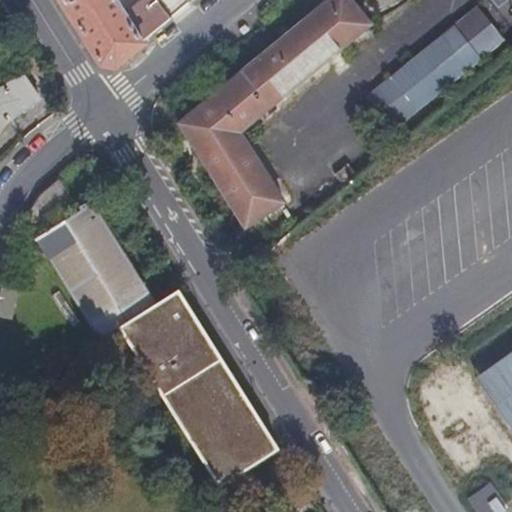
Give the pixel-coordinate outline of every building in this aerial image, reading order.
[(157,0),(141,0),(126,12),(118,0),(61,0),(103,63),(114,66),(155,32),(150,26),(163,15),(167,12),(157,0)] [(211,156),(251,221),(291,197),(246,126),(375,19),(359,0),(328,0),(186,117),(211,156)] [(371,96),(395,126),(420,107),(507,36),(481,6),(371,96)] [(0,132),(10,121),(39,100),(21,71),(0,85),(0,132)] [(427,116),(420,107),(395,126),(402,135),(427,116)] [(96,169),(102,179),(112,173),(107,165),(104,164),(96,169)] [(347,188),(361,177),(351,164),(337,174),(347,188)] [(31,230),(74,204),(58,180),(38,197),(24,220),(31,230)] [(119,332),(222,497),(283,459),(181,295),(159,308),(94,204),(35,240),(101,343),(119,332)] [(0,319),(11,322),(18,290),(3,287),(0,302),(0,319)] [(511,375),(511,370),(485,390),(487,393),(511,375)] [(511,375),(487,393),(511,427),(511,375)] [(476,511),(511,511),(499,495),(476,511)]
